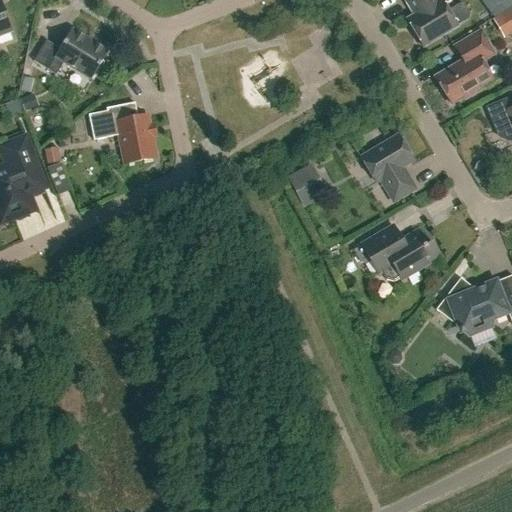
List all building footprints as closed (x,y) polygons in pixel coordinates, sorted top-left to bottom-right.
[(438,3),(436,0),(404,0),(414,16),(406,21),(422,47),(466,21),(468,15),(464,7),(457,6),(447,11),(441,0),(438,3)] [(0,35),(11,32),(0,3),(0,35)] [(511,9),(494,20),(499,29),(503,27),(508,36),(511,34),(511,9)] [(107,53),(71,31),(59,50),(46,41),(33,62),(55,76),(63,63),(90,80),(107,53)] [(491,52),(480,32),(454,47),(462,61),(434,78),(451,105),(465,97),(467,100),(478,93),(476,90),(492,81),(479,59),(491,52)] [(511,104),(507,107),(505,101),(487,109),(498,137),(509,142),(511,140),(511,104)] [(137,119),(134,104),(106,109),(106,112),(88,116),(93,141),(118,136),(124,165),(155,158),(147,117),(137,119)] [(412,161),(398,137),(361,159),(375,183),(380,181),(393,203),(414,190),(401,168),(412,161)] [(44,188),(25,138),(2,147),(12,171),(0,175),(0,212),(4,222),(26,214),(22,202),(26,196),(44,188)] [(59,162),(57,148),(43,151),(46,165),(59,162)] [(305,207),(329,195),(315,167),(291,178),(305,207)] [(440,258),(431,243),(425,246),(424,245),(423,246),(415,232),(401,241),(392,227),(360,246),(378,276),(381,274),(385,281),(393,283),(400,280),(401,281),(440,258)] [(511,277),(475,291),(460,280),(435,311),(452,324),(456,320),(460,332),(462,331),(468,337),(490,328),(491,319),(508,313),(511,322),(511,277)]
